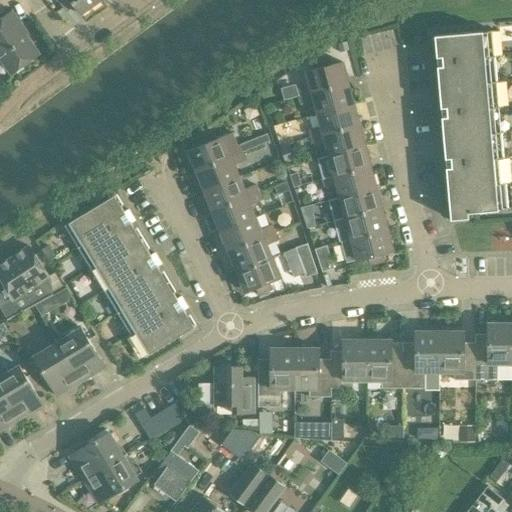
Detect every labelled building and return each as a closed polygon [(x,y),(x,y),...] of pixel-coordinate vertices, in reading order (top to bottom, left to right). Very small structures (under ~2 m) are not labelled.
[(59,0),(63,6),(71,0),(81,12),(97,0),(59,0)] [(0,18),(0,52),(12,70),(38,52),(18,24),(21,22),(13,10),(0,18)] [(507,208),(492,30),(491,30),(488,30),(434,35),(435,54),(431,55),(432,67),(437,67),(440,105),(435,105),(437,118),(441,118),(444,156),(440,156),(441,169),(446,168),(450,218),(468,217),(468,212),(507,208)] [(297,87),(299,95),(345,83),(343,78),(345,77),(341,61),(331,64),(329,57),(314,61),(316,68),(306,71),(310,84),(297,87)] [(314,100),(317,113),(352,103),(348,88),(346,88),(345,83),(299,95),(302,103),(314,100)] [(309,129),(311,137),(356,125),(354,120),(357,119),(352,103),(317,113),(321,126),(309,129)] [(325,142),(329,155),(364,145),(359,129),(357,130),(356,125),(311,137),(313,145),(325,142)] [(197,165),(199,169),(242,152),(270,141),(267,133),(237,145),(232,132),(216,138),(214,131),(191,140),(194,147),(188,150),(194,165),(197,165)] [(295,160),(290,144),(281,146),(286,163),(295,160)] [(320,171),(322,179),(367,167),(366,161),(368,161),(364,145),(329,155),(332,167),(320,171)] [(198,175),(204,190),(238,177),(233,165),(245,160),(242,152),(199,169),(201,175),(198,175)] [(337,183),(340,196),(375,187),(371,171),(368,172),(367,167),(322,179),(324,187),(337,183)] [(297,173),(290,175),(294,186),(300,185),(297,173)] [(213,205),(215,210),(258,192),(255,184),(243,189),(238,177),(204,190),(210,205),(213,205)] [(286,182),(274,186),(277,195),(289,190),(286,182)] [(331,212),(333,220),(378,208),(377,203),(379,202),(375,187),(340,196),(343,209),(331,212)] [(215,215),(221,230),(254,217),(249,205),(261,200),(258,192),(215,210),(217,215),(215,215)] [(147,355),(194,326),(184,309),(187,307),(181,296),(177,299),(157,266),(161,264),(154,253),(151,255),(131,223),(135,220),(128,209),(124,212),(114,195),(64,225),(144,356),(147,355)] [(311,204),(300,207),(303,215),(314,212),(311,204)] [(348,225),(351,238),(386,229),(382,213),(380,214),(378,208),(333,220),(335,229),(348,225)] [(229,245),(231,250),(274,232),(271,224),(259,229),(254,217),(221,230),(227,245),(229,245)] [(386,229),(351,238),(351,239),(340,242),(346,262),(367,257),(369,264),(384,260),(382,253),(390,251),(388,245),(390,244),(386,229)] [(231,255),(237,271),(271,257),(265,245),(277,240),(274,232),(231,250),(233,255),(231,255)] [(295,247),(305,277),(317,273),(307,243),(295,247)] [(49,245),(42,250),(48,260),(55,255),(49,245)] [(314,249),(322,271),(334,267),(326,245),(314,249)] [(52,274),(36,254),(30,246),(0,265),(0,272),(13,299),(0,307),(7,320),(52,294),(48,276),(52,274)] [(271,257),(237,271),(243,285),(245,285),(247,290),(255,287),(258,294),(272,288),(269,281),(279,277),(271,257)] [(65,287),(54,293),(61,305),(72,298),(65,287)] [(497,363),(511,363),(511,322),(487,323),(487,333),(475,333),(475,342),(476,342),(475,379),(497,379),(497,363)] [(0,339),(10,334),(3,323),(0,324),(0,339)] [(81,328),(57,342),(81,381),(105,367),(81,328)] [(425,371),(439,371),(439,331),(415,331),(415,341),(402,342),(402,350),(403,350),(403,388),(425,388),(425,371)] [(453,379),(475,379),(476,342),(475,342),(463,342),(463,331),(439,331),(439,371),(453,371),(453,379)] [(352,379),(367,379),(367,339),(342,339),(342,350),(330,350),(330,358),(331,358),(330,388),(331,388),(352,388),(352,379)] [(381,388),(403,388),(403,350),(402,350),(391,350),(391,339),(367,339),(367,379),(381,379),(381,388)] [(81,381),(57,342),(33,357),(57,396),(81,381)] [(258,358),(258,396),(258,405),(280,405),(280,396),(280,388),(294,388),(294,348),(270,348),(270,358),(258,358)] [(331,396),(331,388),(330,388),(331,358),(330,358),(319,358),(318,348),(294,348),(294,388),(309,388),(309,396),(331,396)] [(19,365),(0,376),(0,388),(19,419),(43,404),(19,365)] [(241,377),(241,366),(230,366),(230,369),(215,369),(215,383),(199,383),(199,403),(215,403),(215,405),(233,404),(233,412),(253,412),(253,377),(241,377)] [(0,430),(19,419),(0,388),(0,430)] [(437,414),(437,401),(409,401),(409,413),(437,414)] [(184,419),(175,404),(175,403),(151,417),(150,418),(159,434),(184,419)] [(244,429),(258,429),(258,420),(244,420),(244,429)] [(330,422),(319,422),(319,439),(330,440),(330,439),(330,422)] [(189,425),(178,440),(184,445),(188,447),(199,432),(190,425),(189,425)] [(473,425),(459,425),(459,442),(473,442),(473,425)] [(402,426),(388,426),(388,437),(402,438),(402,426)] [(431,428),(427,433),(427,439),(437,439),(437,428),(431,428)] [(233,429),(221,445),(241,460),(258,437),(249,430),(233,429)] [(69,455),(84,479),(123,455),(108,432),(69,455)] [(168,433),(163,439),(163,444),(167,447),(172,446),(177,439),(176,435),(172,432),(168,433)] [(295,470),(305,449),(291,442),(281,463),(295,470)] [(168,448),(148,475),(156,481),(155,483),(177,499),(198,471),(168,448)] [(330,448),(323,459),(340,472),(348,461),(330,448)] [(409,450),(402,460),(422,473),(436,455),(409,450)] [(384,451),(377,461),(391,472),(398,462),(384,451)] [(123,455),(84,479),(98,503),(138,480),(123,455)] [(511,473),(511,467),(501,460),(488,476),(502,487),(511,473)] [(269,474),(252,461),(228,493),(245,505),(269,474)] [(266,511),(286,487),(269,474),(245,505),(254,511),(266,511)] [(505,500),(487,486),(466,511),(498,511),(497,511),(505,500)] [(225,511),(202,494),(189,511),(225,511)]
